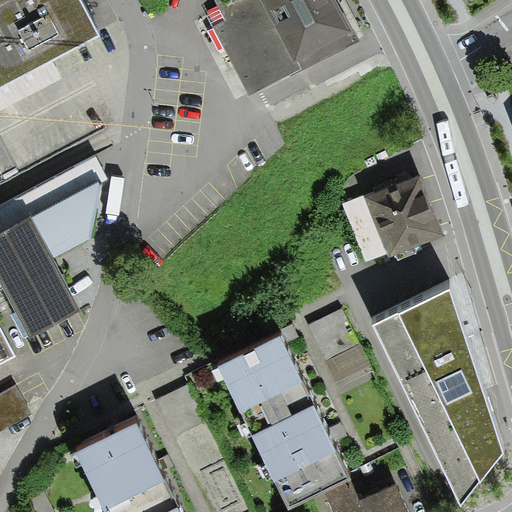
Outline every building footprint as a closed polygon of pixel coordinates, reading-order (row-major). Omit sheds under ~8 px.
[(0,0),(0,79),(96,28),(80,0),(0,0)] [(224,0),(233,16),(213,27),(247,92),(351,39),(331,0),(224,0)] [(0,200),(0,233),(88,187),(74,163),(0,200)] [(439,230),(415,169),(406,173),(338,201),(362,263),(439,230)] [(0,233),(0,279),(29,327),(68,305),(43,258),(82,234),(88,187),(0,233)] [(503,442),(449,281),(367,318),(458,497),(503,442)] [(335,367),(360,355),(338,309),(313,321),(335,367)] [(348,470),(279,332),(223,359),(292,497),(348,470)] [(13,381),(0,389),(0,413),(24,402),(13,381)] [(190,383),(155,399),(172,433),(207,417),(190,383)] [(182,511),(137,419),(78,448),(109,511),(182,511)] [(332,489),(341,511),(404,511),(393,486),(358,500),(350,481),(332,489)] [(38,498),(42,511),(59,511),(52,493),(38,498)]
